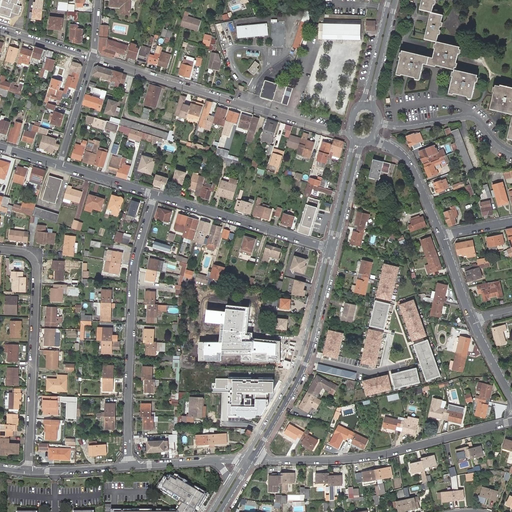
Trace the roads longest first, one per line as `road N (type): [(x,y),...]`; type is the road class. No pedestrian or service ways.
road 1 (residential): [(154,194),(133,273),(128,467)]
road 2 (residential): [(92,58),(350,134)]
road 3 (residential): [(252,458),(348,458),(511,422)]
road 4 (residential): [(0,249),(35,264),(29,471)]
road 5 (secondary): [(328,247),(295,372),(244,458)]
road 6 (secondary): [(252,458),(305,364),(334,249)]
road 7 (residential): [(154,194),(328,247)]
road 8 (residential): [(377,121),(405,126),(473,116),(511,152)]
road 9 (residential): [(372,139),(407,159),(442,236)]
